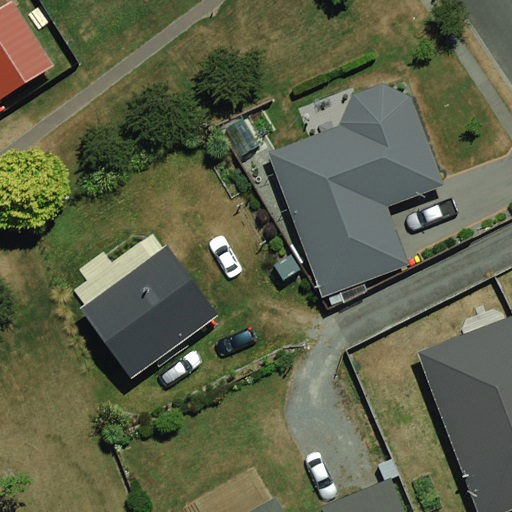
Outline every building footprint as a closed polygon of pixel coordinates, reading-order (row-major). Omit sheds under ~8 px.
[(10,0),(0,0),(0,87),(48,54),(10,0)] [(405,100),(270,155),(326,290),(414,254),(391,198),(438,179),(405,100)] [(168,247),(83,314),(133,376),(217,308),(168,247)] [(511,316),(406,356),(463,511),(486,511),(511,502),(511,316)] [(403,511),(390,474),(316,501),(320,511),(403,511)] [(278,511),(271,500),(252,511),(278,511)]
